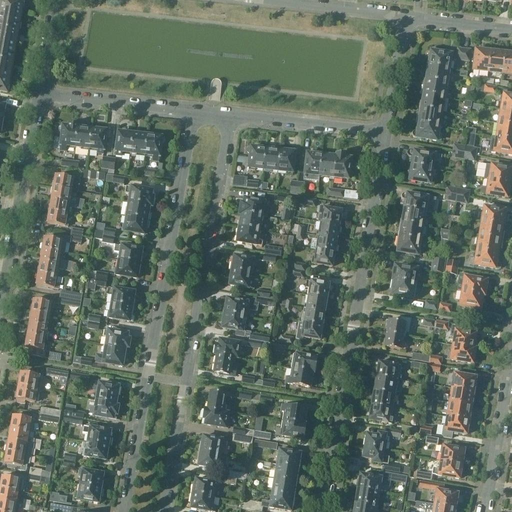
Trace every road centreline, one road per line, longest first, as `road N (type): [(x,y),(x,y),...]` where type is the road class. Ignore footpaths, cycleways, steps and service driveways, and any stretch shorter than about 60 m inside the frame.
road 1 (residential): [(191,111),(122,511)]
road 2 (residential): [(163,511),(233,116)]
road 3 (residential): [(319,511),(385,134)]
road 4 (residential): [(0,306),(39,93)]
road 5 (residential): [(483,511),(511,334)]
road 6 (residential): [(385,134),(233,116)]
road 7 (residential): [(191,111),(39,93)]
road 8 (residential): [(272,0),(406,14)]
road 9 (residential): [(385,134),(406,14)]
